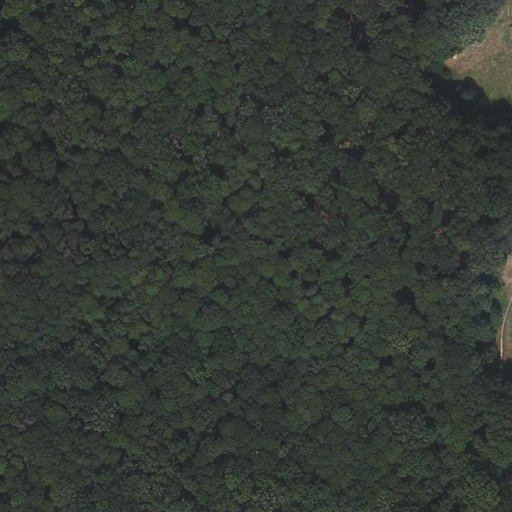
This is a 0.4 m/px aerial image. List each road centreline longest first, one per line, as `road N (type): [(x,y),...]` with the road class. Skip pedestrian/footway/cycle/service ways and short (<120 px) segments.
road 1 (track): [(483,511),(347,376),(211,221)]
road 2 (track): [(211,221),(0,5)]
road 3 (track): [(389,0),(211,221)]
road 4 (track): [(211,221),(0,395)]
road 5 (track): [(0,111),(51,98),(91,101),(97,0)]
